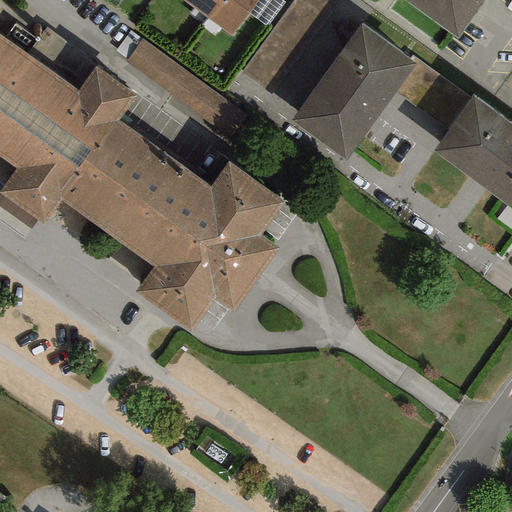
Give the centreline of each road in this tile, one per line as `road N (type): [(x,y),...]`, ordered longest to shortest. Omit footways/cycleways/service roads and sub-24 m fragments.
road 1 (unknown): [(52,0),(307,216),(333,298),(326,343)]
road 2 (tertiary): [(511,403),(434,511)]
